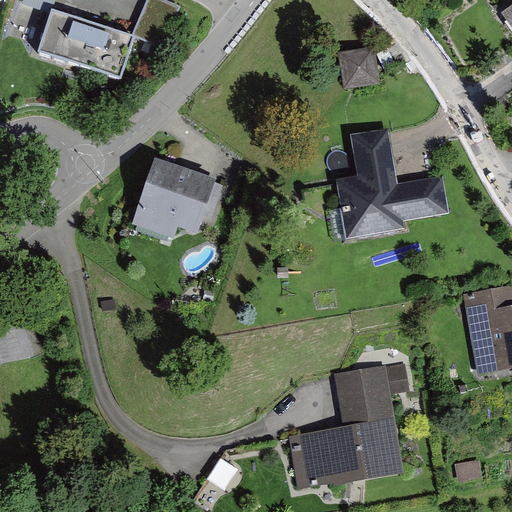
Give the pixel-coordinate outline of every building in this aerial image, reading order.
[(57,0),(24,0),(23,4),(52,13),(53,10),(54,10),(57,0)] [(182,8),(163,0),(148,0),(133,36),(136,37),(164,49),(182,8)] [(511,7),(502,14),(511,28),(511,7)] [(122,80),(136,37),(133,36),(54,10),(53,10),(52,13),(39,53),(122,80)] [(376,46),(339,51),(345,89),(382,84),(376,46)] [(450,214),(444,175),(400,182),(391,128),(352,134),(358,176),(338,179),(347,239),(408,230),(407,221),(450,214)] [(219,178),(157,157),(134,224),(176,238),(180,226),(200,233),(219,178)] [(3,279),(0,284),(0,306),(8,311),(21,288),(3,279)] [(511,369),(511,286),(464,295),(478,376),(511,369)] [(35,358),(25,314),(0,320),(0,356),(2,365),(35,358)] [(345,427),(290,436),(299,491),(404,472),(391,395),(410,392),(406,366),(387,369),(387,366),(336,375),(345,427)] [(239,470),(221,459),(208,480),(226,491),(239,470)]
